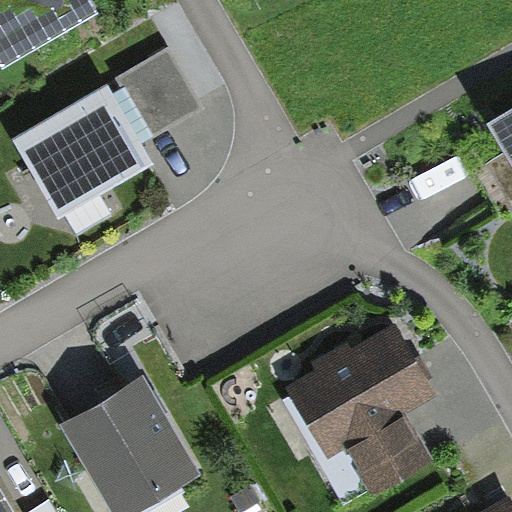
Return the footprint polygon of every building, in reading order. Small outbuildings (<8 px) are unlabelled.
[(0,0),(0,63),(92,8),(86,0),(0,0)] [(200,112),(168,57),(14,145),(57,221),(153,166),(140,145),(200,112)] [(511,178),(511,109),(481,128),(511,178)] [(435,398),(397,329),(290,388),(331,461),(348,452),(372,494),(430,462),(404,415),(435,398)] [(63,426),(110,511),(130,511),(197,475),(144,381),(63,426)] [(0,511),(9,511),(0,496),(0,511)]
